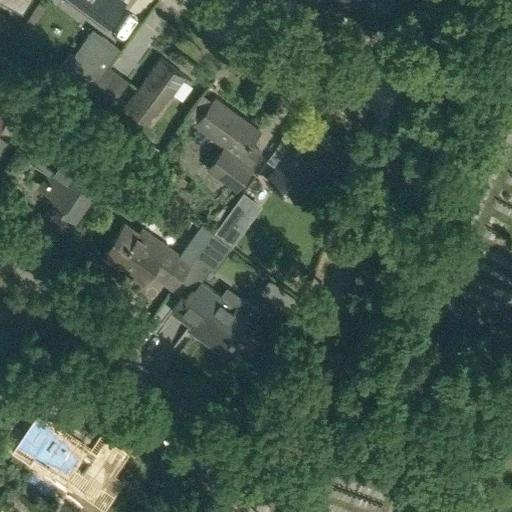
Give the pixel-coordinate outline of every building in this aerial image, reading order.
[(4,0),(24,10),(30,0),(4,0)] [(71,0),(106,26),(124,0),(71,0)] [(346,6),(356,10),(359,0),(333,0),(332,1),(333,4),(343,9),(346,7),(346,6)] [(389,0),(359,0),(356,10),(380,21),(389,0)] [(167,22),(157,33),(167,42),(177,31),(167,22)] [(97,80),(120,50),(93,29),(70,60),(97,80)] [(150,123),(186,75),(161,56),(125,104),(150,123)] [(109,68),(95,87),(116,102),(130,83),(109,68)] [(0,125),(15,104),(0,94),(0,125)] [(249,167),(260,152),(250,144),(260,131),(216,97),(197,122),(226,145),(209,168),(237,189),(252,169),(249,167)] [(328,171),(338,157),(302,131),(267,180),(294,199),(318,164),(328,171)] [(74,218),(99,182),(86,173),(91,166),(52,138),(36,160),(51,171),(41,185),(64,201),(60,207),(74,218)] [(202,222),(179,254),(155,237),(151,242),(125,223),(103,253),(142,281),(150,271),(173,288),(196,256),(214,230),(202,222)] [(214,232),(196,256),(214,269),(232,245),(214,232)] [(250,322),(259,309),(230,288),(224,296),(200,279),(185,300),(181,297),(172,310),(198,329),(195,333),(223,353),(223,352),(221,350),(229,338),(232,340),(235,336),(232,335),(237,328),(240,330),(247,320),(250,322)] [(100,488),(123,452),(103,439),(95,451),(37,411),(12,449),(31,462),(34,457),(67,480),(74,469),(100,488)]
